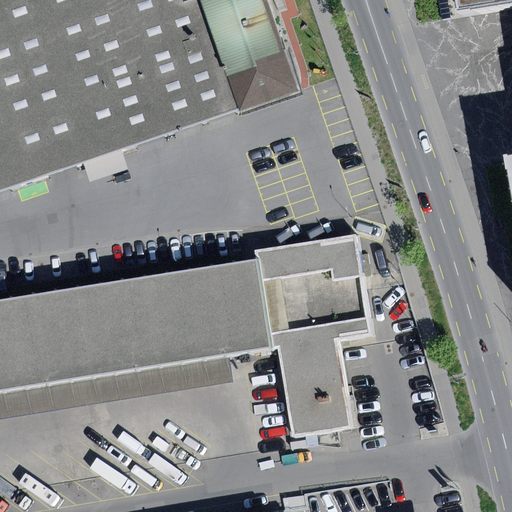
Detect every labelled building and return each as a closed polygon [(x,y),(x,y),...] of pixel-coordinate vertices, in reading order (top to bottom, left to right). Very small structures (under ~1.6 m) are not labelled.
[(0,0),(0,191),(240,110),(200,0),(0,0)] [(268,0),(200,0),(240,110),(242,116),(302,94),(268,0)] [(511,0),(461,0),(464,20),(511,12),(511,0)] [(254,250),(255,259),(270,349),(278,347),(292,437),(352,427),(338,342),(374,336),(357,233),(254,250)] [(0,392),(229,356),(270,349),(255,259),(0,299),(0,392)] [(229,356),(0,392),(0,419),(233,382),(229,356)]
